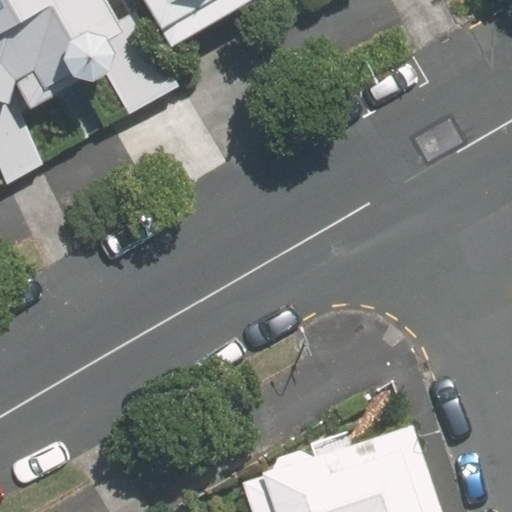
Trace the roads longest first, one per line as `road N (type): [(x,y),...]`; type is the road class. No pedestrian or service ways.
road 1 (residential): [(423,168),(0,415)]
road 2 (residential): [(423,168),(511,431)]
